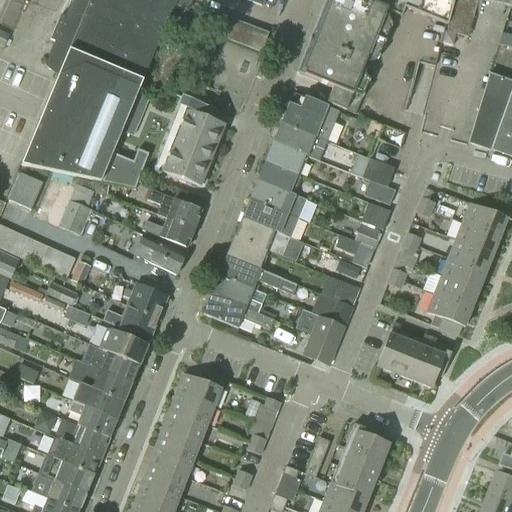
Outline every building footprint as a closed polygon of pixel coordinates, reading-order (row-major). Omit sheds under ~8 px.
[(56,77),(18,170),(75,182),(98,186),(99,184),(111,155),(120,133),(136,95),(162,30),(173,7),(176,0),(88,0),(86,8),(82,7),(84,2),(78,0),(74,0),(74,3),(71,2),(70,1),(63,17),(60,16),(49,40),(53,42),(47,59),(48,59),(48,58),(50,59),(48,64),(57,68),(59,63),(62,65),(57,77),(56,77)] [(191,0),(176,0),(173,7),(162,30),(172,35),(177,23),(182,25),(186,12),(191,0)] [(361,99),(362,97),(360,96),(360,97),(351,93),(385,11),(373,7),(374,3),(367,0),(325,0),(319,16),(318,18),(310,39),(309,38),(308,40),(310,41),(307,50),(305,49),(304,51),(305,51),(296,72),(295,74),(332,89),(325,104),(354,115),(360,99),(361,99)] [(510,0),(454,0),(445,32),(466,38),(477,1),(509,6),(510,0)] [(198,30),(211,35),(218,15),(208,11),(207,14),(204,13),(198,30)] [(230,20),(218,15),(211,35),(223,39),(230,20)] [(223,39),(235,44),(243,25),(230,20),(223,39)] [(255,29),(243,25),(235,44),(248,49),(255,29)] [(260,53),(266,36),(267,34),(255,29),(248,49),(260,53)] [(499,40),(495,53),(503,56),(507,42),(499,40)] [(489,153),(489,151),(511,88),(511,83),(488,75),(466,144),(489,153)] [(511,159),(511,158),(511,88),(489,151),(511,159)] [(136,95),(120,133),(132,138),(148,100),(136,95)] [(287,105),(279,125),(314,139),(314,138),(325,143),(337,113),(326,109),(326,108),(303,99),(299,110),(287,105)] [(223,126),(186,112),(161,173),(199,188),(223,126)] [(314,139),(279,125),(272,144),(306,158),(317,163),(325,143),(314,138),(314,139)] [(272,144),(264,163),(298,177),(306,158),(272,144)] [(143,167),(111,155),(99,184),(108,186),(133,190),(143,167)] [(371,184),(383,188),(390,169),(368,160),(360,179),(371,184)] [(264,163),(256,182),(290,196),(298,177),(264,163)] [(16,174),(5,200),(30,212),(42,184),(16,174)] [(75,182),(74,186),(93,194),(106,198),(108,186),(99,184),(98,186),(75,182)] [(290,196),(256,182),(248,201),(298,221),(305,202),(290,196)] [(371,184),(365,198),(388,207),(393,192),(383,188),(371,184)] [(74,186),(68,202),(86,210),(93,194),(74,186)] [(163,220),(193,231),(200,212),(148,192),(144,202),(158,208),(155,217),(163,220)] [(420,199),(417,207),(430,212),(433,204),(420,199)] [(248,201),(241,220),(288,239),(290,240),(298,221),(248,201)] [(86,210),(68,202),(57,229),(79,238),(90,211),(86,210)] [(382,232),(389,213),(367,205),(359,223),(382,232)] [(468,205),(460,224),(496,238),(503,219),(468,205)] [(427,219),(430,212),(417,207),(414,214),(427,219)] [(185,249),(193,231),(163,220),(159,231),(144,225),(141,232),(185,249)] [(241,220),(233,239),(267,253),(279,258),(280,256),(290,260),(296,246),(287,242),(288,239),(241,220)] [(358,224),(351,242),(352,243),(371,250),(374,242),(372,242),(376,232),(358,224)] [(460,224),(453,242),(489,256),(496,238),(460,224)] [(0,250),(66,280),(74,260),(0,227),(0,250)] [(403,242),(416,247),(419,240),(406,235),(403,242)] [(334,248),(353,256),(368,262),(373,251),(371,250),(357,245),(351,242),(338,237),(334,248)] [(131,256),(174,276),(183,256),(156,243),(154,246),(139,239),(131,256)] [(233,239),(225,258),(259,272),(267,253),(233,239)] [(400,250),(413,255),(416,247),(403,242),(400,250)] [(446,260),(482,274),(489,256),(453,242),(446,260)] [(0,276),(10,280),(18,262),(0,254),(0,276)] [(225,258),(217,277),(252,291),(255,282),(291,297),(295,286),(259,272),(225,258)] [(446,260),(439,278),(475,292),(482,274),(446,260)] [(70,282),(81,287),(90,268),(78,263),(70,282)] [(342,263),(337,274),(354,281),(359,270),(342,263)] [(388,279),(401,284),(405,276),(392,271),(388,279)] [(217,277),(210,296),(244,310),(244,309),(256,314),(264,296),(252,291),(217,277)] [(439,278),(432,296),(468,310),(475,292),(439,278)] [(399,291),(401,284),(388,279),(386,286),(399,291)] [(7,291),(39,304),(42,296),(11,283),(7,291)] [(77,296),(50,284),(44,295),(71,308),(77,296)] [(126,300),(123,307),(157,321),(166,299),(132,286),(129,292),(125,290),(122,298),(126,300)] [(244,310),(210,296),(201,316),(230,327),(227,334),(233,337),(240,320),(268,331),(272,321),(256,314),(244,309),(244,310)] [(468,310),(432,296),(425,313),(440,318),(436,330),(456,338),(468,310)] [(41,306),(60,315),(64,306),(45,298),(41,306)] [(351,309),(333,301),(325,320),(343,327),(351,309)] [(157,321),(123,307),(119,318),(106,312),(102,322),(115,328),(114,329),(148,343),(157,321)] [(67,308),(63,319),(70,322),(74,311),(67,308)] [(15,316),(0,310),(0,324),(9,328),(15,316)] [(317,318),(310,335),(336,346),(343,328),(317,318)] [(394,376),(407,343),(394,338),(398,327),(392,324),(375,368),(394,376)] [(17,337),(0,330),(0,344),(11,349),(17,337)] [(138,367),(146,348),(146,347),(105,330),(97,350),(138,367)] [(336,346),(310,335),(302,356),(328,367),(336,346)] [(418,347),(407,343),(394,376),(411,382),(429,339),(423,336),(418,347)] [(429,339),(411,382),(430,390),(435,376),(440,378),(450,354),(444,352),(442,355),(432,351),(436,341),(429,339)] [(44,365),(48,358),(26,346),(23,353),(44,365)] [(79,364),(87,367),(98,372),(130,385),(138,367),(97,350),(87,346),(79,364)] [(89,390),(123,403),(130,385),(98,372),(87,367),(79,364),(75,362),(67,380),(79,385),(89,390)] [(210,408),(217,389),(216,389),(206,385),(182,375),(174,394),(210,408)] [(206,385),(216,389),(219,381),(209,377),(206,385)] [(75,393),(71,403),(82,408),(83,408),(115,421),(123,403),(89,390),(79,385),(75,393)] [(210,408),(174,394),(167,413),(203,427),(210,408)] [(263,407),(276,412),(279,405),(266,399),(263,407)] [(74,426),(108,440),(115,421),(83,408),(71,403),(67,412),(78,417),(74,426)] [(203,427),(167,413),(161,430),(196,443),(203,427)] [(53,438),(100,458),(108,440),(74,426),(60,420),(53,438)] [(376,435),(352,425),(350,430),(352,431),(345,450),(380,464),(388,445),(374,440),(376,435)] [(196,443),(161,430),(154,448),(189,462),(196,443)] [(251,436),(248,444),(261,449),(264,441),(251,436)] [(45,457),(47,457),(93,476),(100,458),(53,438),(45,457)] [(317,439),(303,475),(314,479),(328,443),(317,439)] [(261,449),(248,444),(245,451),(258,456),(261,449)] [(189,462),(154,448),(147,465),(183,478),(189,462)] [(338,468),(373,482),(380,464),(345,450),(338,468)] [(511,472),(511,459),(504,456),(500,467),(511,472)] [(38,475),(85,495),(93,476),(47,457),(45,457),(38,475)] [(183,478),(147,465),(140,484),(175,498),(183,478)] [(284,467),(281,475),(294,480),(297,472),(284,467)] [(330,487),(364,500),(366,501),(373,482),(338,468),(330,487)] [(234,479),(247,484),(250,477),(237,472),(234,479)] [(26,491),(32,478),(20,473),(15,486),(26,491)] [(492,492),(511,500),(511,478),(500,474),(492,492)] [(37,475),(30,493),(36,496),(75,511),(77,511),(85,495),(38,475),(37,475)] [(231,487),(244,492),(247,484),(234,479),(231,487)] [(169,511),(175,498),(140,484),(133,502),(160,511),(169,511)] [(359,511),(364,500),(330,487),(328,486),(321,503),(343,511),(359,511)] [(489,511),(511,511),(511,500),(492,492),(485,510),(489,511)] [(223,508),(221,511),(236,511),(241,502),(221,495),(217,505),(223,508)] [(279,506),(282,499),(273,495),(270,503),(279,506)] [(75,511),(36,496),(31,507),(33,508),(30,511),(75,511)] [(160,511),(133,502),(129,511),(160,511)] [(276,511),(279,506),(270,503),(267,510),(271,511),(276,511)] [(317,511),(343,511),(321,503),(317,511)]
